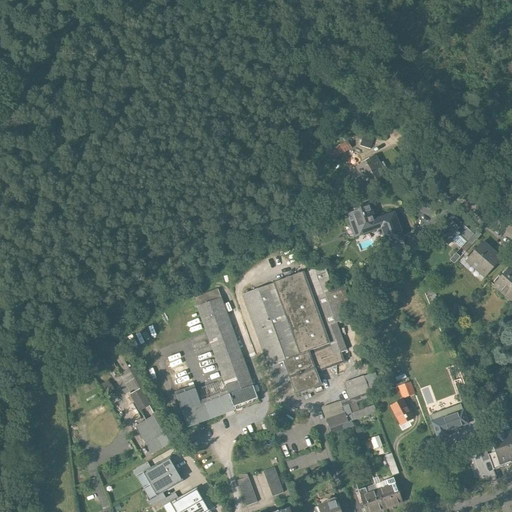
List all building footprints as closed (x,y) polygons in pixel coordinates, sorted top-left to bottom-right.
[(374,138),(351,132),(350,137),(362,141),(360,147),(370,149),(374,138)] [(351,149),(347,142),(329,152),(333,159),(351,149)] [(386,177),(375,157),(356,168),(367,187),(386,177)] [(360,211),(347,216),(355,238),(380,229),(387,246),(404,240),(394,213),(375,220),(369,204),(359,208),(360,211)] [(432,233),(447,247),(453,241),(466,253),(479,238),(463,223),(461,225),(449,214),(432,233)] [(483,243),(466,262),(484,278),(502,259),(483,243)] [(450,261),(454,265),(461,258),(456,254),(450,261)] [(324,266),(242,295),(279,398),(294,393),(295,397),(321,387),(316,373),(344,363),(341,353),(347,351),(337,323),(354,317),(343,288),(334,291),(324,266)] [(511,267),(494,287),(511,303),(511,302),(511,267)] [(197,308),(221,300),(218,294),(217,291),(194,299),(197,308)] [(197,308),(224,381),(234,408),(257,400),(221,300),(197,308)] [(235,411),(234,408),(224,381),(196,392),(181,353),(165,359),(178,393),(174,394),(187,429),(235,411)] [(11,358),(0,359),(0,371),(12,370),(11,358)] [(375,374),(363,378),(368,393),(380,388),(375,374)] [(349,399),(368,393),(363,378),(344,385),(349,399)] [(414,395),(411,384),(398,388),(402,399),(414,395)] [(139,390),(131,395),(140,411),(148,406),(139,390)] [(368,393),(349,399),(351,405),(356,404),(370,399),(368,393)] [(359,412),(356,404),(351,405),(349,399),(321,409),(329,430),(377,414),(374,406),(359,412)] [(413,421),(403,402),(391,408),(401,427),(413,421)] [(479,403),(472,410),(477,416),(485,409),(479,403)] [(469,426),(464,411),(431,423),(438,442),(448,438),(446,434),(469,426)] [(152,416),(152,417),(135,427),(151,455),(175,441),(160,413),(157,414),(156,413),(152,416)] [(490,437),(500,465),(511,460),(511,434),(510,430),(490,437)] [(382,447),(379,438),(371,441),(375,450),(382,447)] [(490,462),(486,450),(479,453),(484,464),(490,462)] [(393,478),(399,475),(392,454),(385,457),(393,478)] [(149,484),(176,468),(169,456),(142,471),(149,484)] [(0,476),(23,474),(22,461),(0,463),(0,476)] [(183,481),(176,468),(149,484),(156,496),(183,481)] [(274,469),(263,473),(273,498),(284,494),(274,469)] [(248,478),(237,482),(246,507),(257,503),(248,478)] [(381,491),(378,492),(385,511),(402,504),(396,487),(381,493),(381,491)] [(175,511),(183,511),(204,500),(197,488),(170,503),(175,511)] [(365,511),(381,511),(385,511),(378,492),(360,498),(365,511)] [(211,511),(204,500),(183,511),(211,511)] [(341,511),(337,501),(319,507),(320,511),(341,511)]
